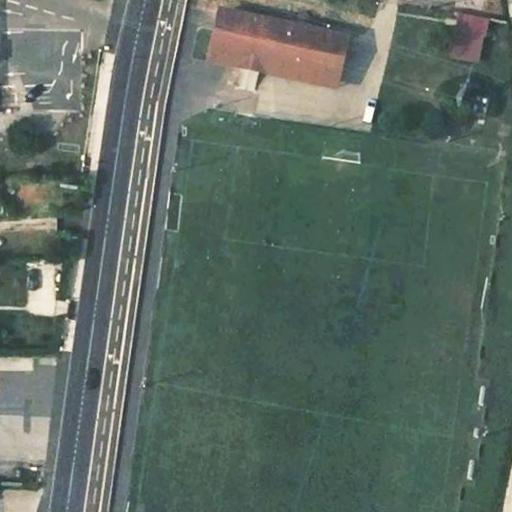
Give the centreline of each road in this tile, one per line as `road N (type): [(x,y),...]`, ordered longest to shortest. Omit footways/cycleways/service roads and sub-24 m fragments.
road 1 (primary): [(146,0),(66,511)]
road 2 (unknown): [(74,0),(82,22),(53,100),(0,103)]
